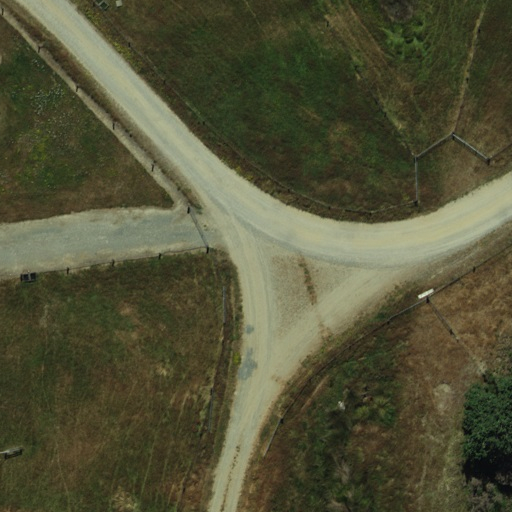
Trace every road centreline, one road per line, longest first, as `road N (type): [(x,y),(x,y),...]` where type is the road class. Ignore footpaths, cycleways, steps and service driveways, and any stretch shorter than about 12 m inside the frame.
road 1 (track): [(55,0),(189,123),(344,297),(274,381),(257,511)]
road 2 (track): [(344,297),(511,205)]
